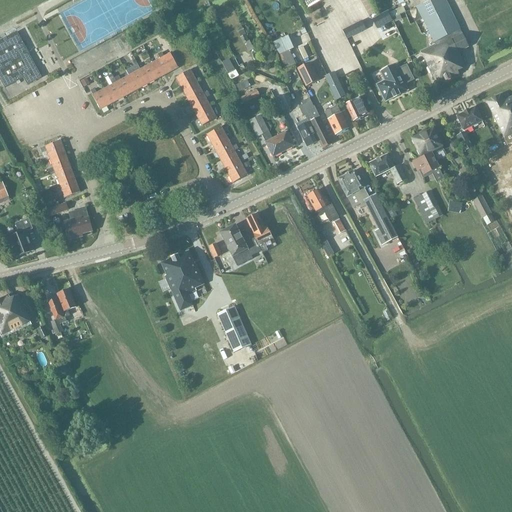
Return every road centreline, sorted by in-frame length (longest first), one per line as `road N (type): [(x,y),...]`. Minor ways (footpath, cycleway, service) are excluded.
road 1 (tertiary): [(223,211),(511,71)]
road 2 (residential): [(208,186),(172,107),(151,101),(77,141),(101,225)]
road 3 (track): [(390,132),(343,42),(302,18),(292,0)]
road 4 (track): [(92,132),(40,33),(36,16),(54,0)]
road 5 (tertiary): [(107,252),(223,211)]
